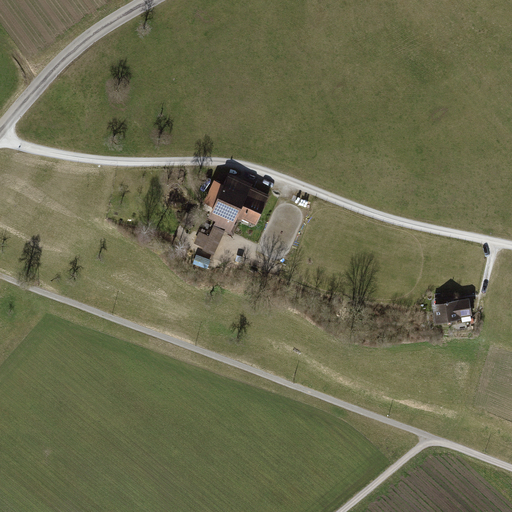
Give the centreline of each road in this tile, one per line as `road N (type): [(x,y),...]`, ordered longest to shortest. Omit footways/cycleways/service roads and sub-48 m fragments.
road 1 (track): [(0,275),(511,467)]
road 2 (track): [(0,136),(88,161),(230,162),(390,219),(511,243)]
road 3 (unclassified): [(0,130),(93,33),(153,0)]
